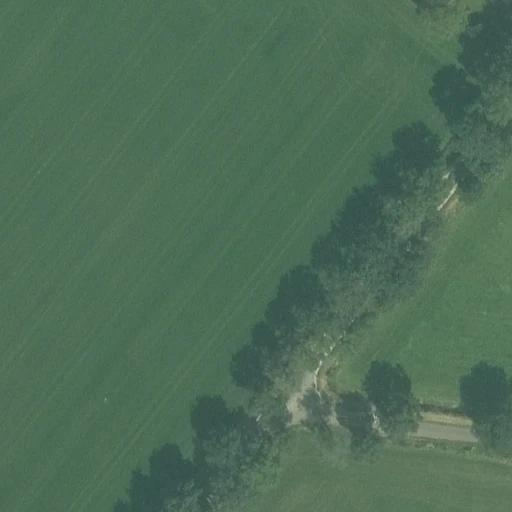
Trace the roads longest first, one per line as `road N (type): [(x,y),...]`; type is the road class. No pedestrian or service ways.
road 1 (unclassified): [(290,382),(511,94)]
road 2 (unclassified): [(511,423),(336,404),(290,382)]
road 3 (unclassified): [(190,511),(290,382)]
